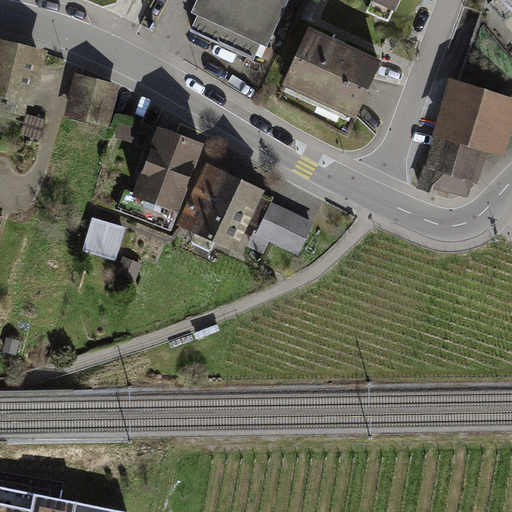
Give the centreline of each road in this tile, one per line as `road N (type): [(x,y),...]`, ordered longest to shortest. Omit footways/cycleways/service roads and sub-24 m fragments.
road 1 (residential): [(0,17),(117,55),(306,168),(376,200)]
road 2 (residential): [(376,200),(455,0)]
road 3 (residential): [(376,200),(453,227),(511,181)]
